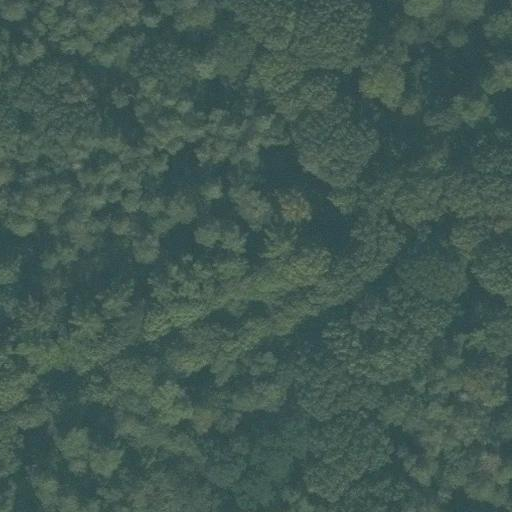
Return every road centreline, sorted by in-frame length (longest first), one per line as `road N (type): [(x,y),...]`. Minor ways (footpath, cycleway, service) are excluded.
road 1 (track): [(511,193),(0,386)]
road 2 (track): [(230,511),(444,216)]
road 3 (track): [(340,254),(250,0)]
road 4 (track): [(511,403),(444,216)]
